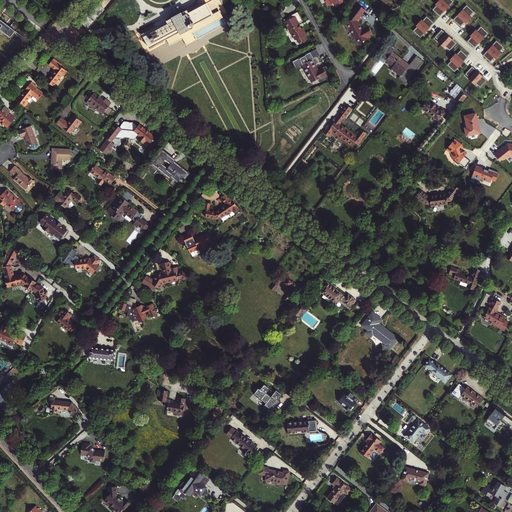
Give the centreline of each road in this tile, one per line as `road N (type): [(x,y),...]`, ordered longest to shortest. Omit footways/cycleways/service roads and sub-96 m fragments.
road 1 (residential): [(220,159),(434,326)]
road 2 (residential): [(290,511),(434,326)]
road 3 (residential): [(56,32),(220,159)]
road 4 (residential): [(220,159),(97,311)]
road 5 (residential): [(303,0),(346,81),(387,28),(396,37)]
